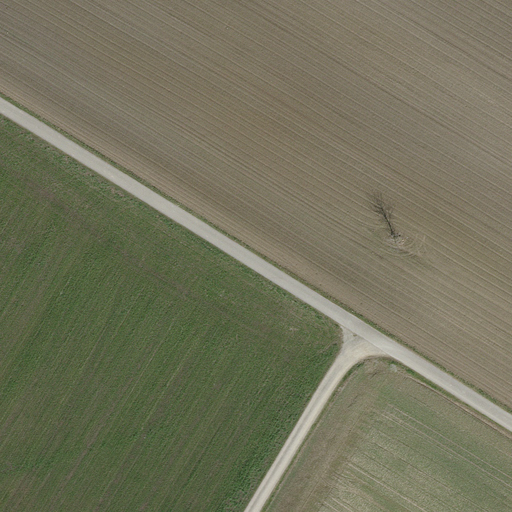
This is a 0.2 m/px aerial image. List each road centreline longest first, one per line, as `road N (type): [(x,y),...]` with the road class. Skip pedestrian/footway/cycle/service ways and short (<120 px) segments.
road 1 (track): [(511,422),(0,104)]
road 2 (track): [(252,511),(364,330)]
